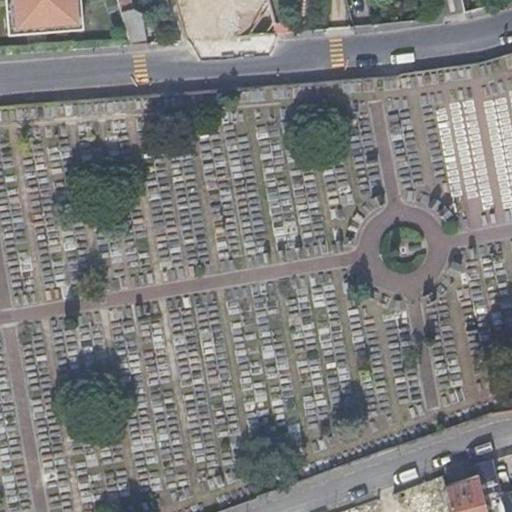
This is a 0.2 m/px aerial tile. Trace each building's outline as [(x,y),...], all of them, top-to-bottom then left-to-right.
[(10,0),(3,0),(6,34),(13,33),(10,0)] [(10,0),(13,33),(53,30),(65,29),(80,28),(77,0),(10,0)] [(125,0),(115,0),(128,43),(144,42),(134,10),(127,6),(125,0)] [(271,22),(274,32),(290,30),(287,23),(282,19),(271,22)] [(463,204),(465,223),(511,220),(511,152),(500,153),(493,166),(473,155),(471,159),(465,156),(448,157),(450,197),(463,204)] [(511,511),(511,490),(497,495),(486,457),(474,462),(476,471),(487,510),(486,510),(486,511),(511,511)] [(442,484),(449,511),(480,511),(486,510),(487,510),(476,471),(442,484)] [(406,496),(410,511),(437,511),(431,489),(406,496)]
